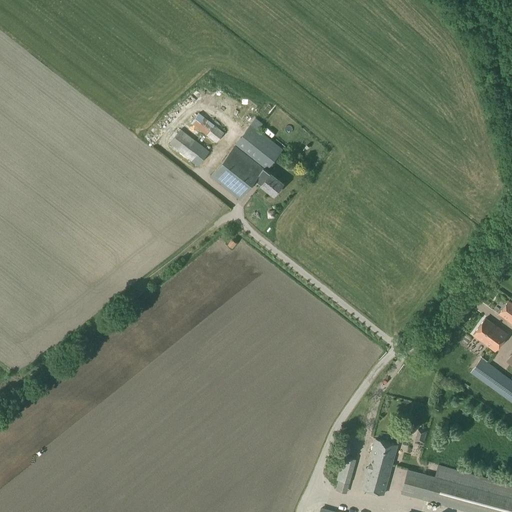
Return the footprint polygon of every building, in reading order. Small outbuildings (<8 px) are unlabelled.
[(198,113),(191,123),(216,143),(224,132),(198,113)] [(235,144),(264,167),(266,169),(283,148),(258,129),(263,122),(256,117),(235,144)] [(180,129),(169,144),(198,167),(209,151),(180,129)] [(210,174),(239,198),(255,178),(264,167),(235,144),(210,174)] [(264,167),(255,178),(261,183),(261,184),(274,194),(283,182),(266,169),(264,167)] [(231,239),(227,244),(232,248),(236,243),(231,239)] [(511,304),(508,301),(499,314),(511,323),(511,304)] [(495,351),(500,344),(507,335),(484,318),(473,334),(495,351)] [(511,380),(480,358),(470,372),(511,402),(511,380)] [(424,444),(427,430),(418,428),(414,441),(424,444)] [(375,439),(362,489),(383,495),(396,445),(375,439)] [(343,456),(337,480),(349,483),(355,459),(343,456)] [(471,511),(511,511),(511,484),(438,465),(435,477),(417,472),(417,473),(419,474),(413,495),(411,495),(411,496),(471,511)] [(317,503),(337,510),(344,487),(324,481),(317,503)]
